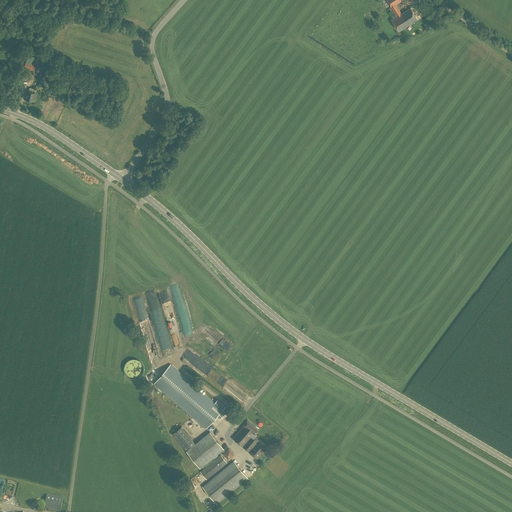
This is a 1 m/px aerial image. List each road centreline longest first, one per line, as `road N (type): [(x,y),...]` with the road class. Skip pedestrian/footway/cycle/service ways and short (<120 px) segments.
road 1 (secondary): [(511,463),(303,340),(122,179)]
road 2 (unclassified): [(122,179),(164,115),(150,40),(182,0)]
road 3 (secondary): [(122,179),(53,132),(0,109)]
